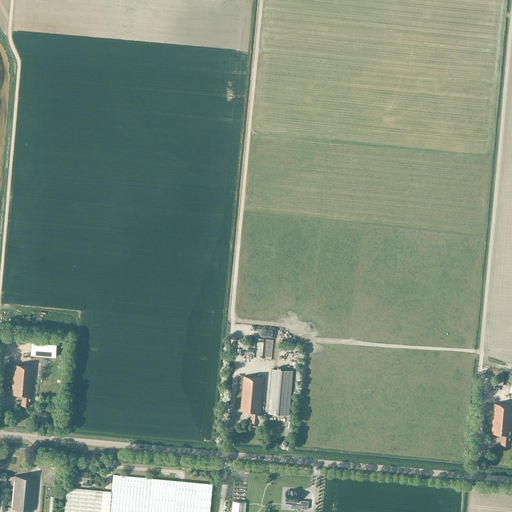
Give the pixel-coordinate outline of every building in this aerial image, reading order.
[(31,355),(55,357),(56,345),(32,343),(31,355)] [(31,396),(34,366),(14,364),(12,394),(23,395),(22,401),(21,405),(30,406),(30,396),(31,396)] [(268,413),(289,415),(293,371),(273,369),(268,413)] [(261,413),(264,378),(244,376),(241,411),(253,412),(252,417),(251,417),(251,422),(260,423),(260,413),(261,413)] [(496,385),(503,385),(504,378),(496,377),(496,385)] [(502,444),(511,445),(511,430),(511,406),(494,405),(492,433),(503,434),(502,444)] [(83,486),(89,487),(89,483),(87,483),(88,472),(76,471),(75,480),(83,481),(83,486)] [(0,472),(0,480),(6,481),(6,480),(14,481),(15,477),(7,476),(7,473),(0,472)] [(112,492),(67,488),(64,511),(209,511),(212,484),(113,475),(112,492)] [(12,508),(33,510),(37,478),(15,476),(15,477),(14,481),(12,508)] [(285,491),(285,495),(286,495),(286,500),(286,503),(292,504),(291,507),(302,508),(308,509),(308,501),(302,500),(302,501),(299,501),(299,492),(300,492),(299,492),(295,491),(295,490),(294,490),(294,491),(292,491),(292,490),(291,490),(291,491),(287,491),(287,490),(286,491),(287,491),(286,491),(285,491)] [(232,501),(231,511),(244,511),(245,502),(232,501)]
